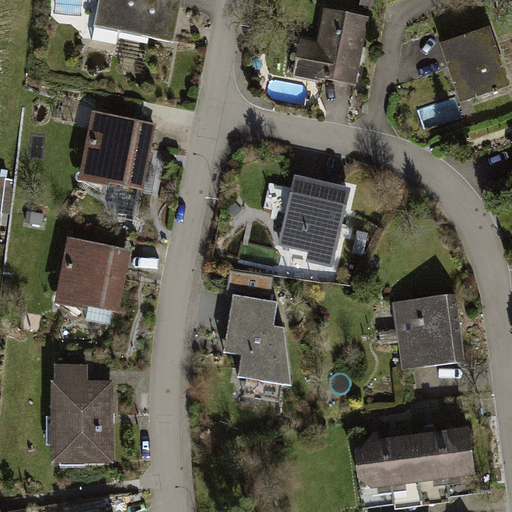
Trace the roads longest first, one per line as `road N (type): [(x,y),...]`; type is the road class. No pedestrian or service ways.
road 1 (residential): [(215,113),(368,145),(453,188),(488,251),(511,416)]
road 2 (residential): [(215,113),(170,320),(165,410),(173,511)]
